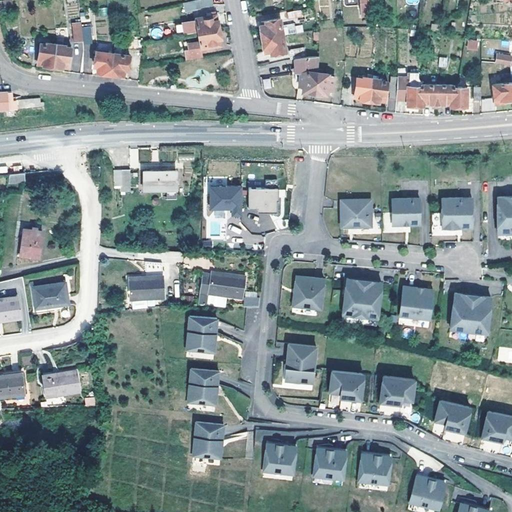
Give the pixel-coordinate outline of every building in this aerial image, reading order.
[(16,0),(12,0),(2,2),(3,11),(18,9),(16,0)] [(187,8),(195,7),(194,0),(191,0),(186,1),(187,8)] [(372,10),(371,0),(362,0),(363,17),(372,17),(372,10)] [(301,9),(287,12),(289,19),(302,17),(301,9)] [(318,18),(317,11),(309,12),(310,19),(318,18)] [(218,16),(198,19),(200,34),(222,31),(221,21),(219,21),(218,16)] [(288,54),(285,36),(282,19),(268,22),(268,25),(262,26),(264,39),(266,53),(272,52),(274,56),(288,54)] [(182,22),(182,34),(195,33),(194,21),(182,22)] [(303,32),(302,23),(284,25),(285,34),(303,32)] [(72,26),(74,44),(85,44),(84,30),(83,25),(72,26)] [(91,29),(84,30),(85,44),(93,44),(91,29)] [(222,31),(200,34),(203,50),(224,47),(223,41),(224,41),(222,31)] [(476,50),(478,41),(469,39),(466,47),(476,50)] [(54,68),(58,45),(47,44),(46,45),(42,44),(39,65),(44,65),(44,67),(54,68)] [(70,68),(73,48),(68,48),(68,46),(58,45),(54,68),(64,69),(65,68),(70,68)] [(203,50),(186,52),(188,61),(205,58),(203,50)] [(132,57),(115,54),(98,52),(96,67),(100,68),(99,74),(112,75),(125,77),(126,71),(130,72),(132,57)] [(319,64),(320,57),(321,54),(301,57),(301,59),(299,74),(296,74),(295,81),(300,81),(299,86),(304,86),(303,93),(316,95),(319,72),(319,64)] [(439,57),(438,67),(446,67),(447,57),(439,57)] [(497,65),(511,67),(511,62),(511,58),(498,57),(497,65)] [(330,73),(319,72),(316,95),(326,96),(327,95),(333,95),(336,76),(330,75),(330,73)] [(422,75),(410,75),(410,80),(409,80),(409,87),(425,88),(425,86),(422,75)] [(371,102),(374,78),(364,76),(364,78),(359,77),(356,99),(361,99),(361,101),(371,102)] [(263,89),(271,88),(270,78),(263,79),(263,89)] [(387,103),(390,81),(385,80),(385,79),(374,78),(371,102),(382,104),(382,102),(387,103)] [(425,88),(409,87),(409,80),(398,79),(397,100),(408,101),(408,107),(425,108),(425,106),(425,88)] [(511,103),(511,83),(495,85),(497,105),(511,103)] [(438,106),(438,86),(425,86),(425,88),(425,106),(438,106)] [(438,86),(438,106),(452,106),(453,88),(453,86),(438,86)] [(469,88),(453,88),(452,106),(452,108),(469,109),(469,88)] [(40,97),(29,98),(13,100),(12,91),(0,92),(0,110),(44,105),(44,101),(40,101),(40,97)] [(133,184),(133,170),(125,170),(125,184),(133,184)] [(179,172),(147,173),(147,191),(180,190),(179,172)] [(25,182),(25,173),(10,175),(11,183),(25,182)] [(268,189),(279,190),(279,182),(268,181),(268,189)] [(243,182),(213,182),(213,205),(234,205),(234,212),(243,212),(243,182)] [(268,189),(251,189),(251,202),(268,203),(268,214),(279,214),(279,203),(281,203),(281,190),(279,190),(268,189)] [(511,197),(500,198),(500,235),(511,234),(511,197)] [(343,199),(344,228),(352,227),(352,226),(356,226),(356,227),(374,227),(373,198),(343,199)] [(422,199),(395,200),(396,227),(423,226),(422,199)] [(444,199),(444,230),(474,229),(474,199),(444,199)] [(21,255),(39,258),(42,231),(25,230),(21,255)] [(144,262),(145,272),(163,270),(162,261),(144,262)] [(206,274),(204,293),(202,305),(228,308),(229,297),(246,299),(248,278),(216,272),(215,276),(206,274)] [(133,277),(134,300),(166,298),(165,275),(133,277)] [(327,280),(299,277),(296,307),(324,310),(327,280)] [(33,285),(37,308),(70,302),(66,280),(33,285)] [(381,320),(384,284),(350,280),(346,316),(381,320)] [(436,291),(406,288),(403,318),(432,321),(436,291)] [(457,294),(452,335),(489,339),(493,297),(457,294)] [(0,321),(22,317),(18,296),(0,298),(0,321)] [(192,316),(189,350),(217,353),(220,318),(192,316)] [(319,347),(292,345),(289,382),(316,384),(319,347)] [(364,401),(369,353),(337,350),(333,393),(344,394),(344,396),(350,397),(349,400),(364,401)] [(415,402),(420,359),(388,355),(383,403),(398,405),(398,402),(404,403),(405,400),(415,402)] [(44,373),(48,395),(81,389),(77,367),(44,373)] [(194,369),(191,403),(218,405),(221,371),(194,369)] [(0,374),(0,396),(27,393),(23,371),(0,374)] [(95,405),(95,397),(85,398),(85,406),(95,405)] [(473,409),(443,402),(438,422),(449,425),(448,427),(454,428),(454,431),(468,434),(473,409)] [(511,438),(511,417),(490,412),(485,438),(499,441),(500,438),(506,439),(506,437),(511,438)] [(199,422),(195,457),(223,459),(226,425),(199,422)] [(442,440),(463,442),(464,435),(443,432),(442,440)] [(269,446),(266,472),(296,475),(299,448),(285,446),(285,447),(269,446)] [(320,451),(316,477),(346,481),(350,453),(336,451),(336,453),(320,451)] [(365,455),(362,483),(392,486),(395,460),(378,458),(379,457),(365,455)] [(413,504),(442,511),(449,485),(420,477),(413,504)]
